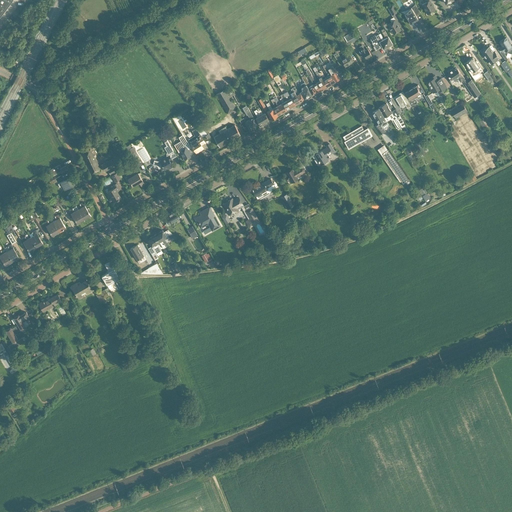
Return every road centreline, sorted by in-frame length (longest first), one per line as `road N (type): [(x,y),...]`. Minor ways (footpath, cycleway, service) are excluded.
road 1 (residential): [(117,241),(511,10)]
road 2 (track): [(511,163),(316,255),(219,272),(137,275)]
road 3 (secondary): [(112,230),(397,64)]
road 4 (residential): [(106,219),(392,55)]
road 5 (tertiary): [(31,85),(180,0)]
road 6 (track): [(192,419),(137,275)]
road 7 (residential): [(0,310),(117,241)]
road 8 (secondary): [(0,295),(112,230)]
road 9 (secondary): [(397,64),(506,0)]
road 10 (residential): [(0,282),(106,219)]
